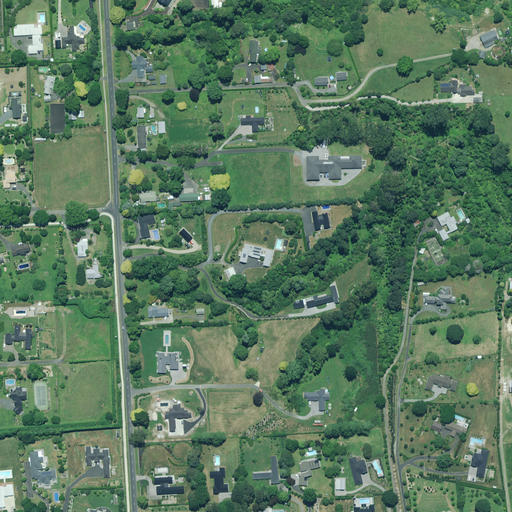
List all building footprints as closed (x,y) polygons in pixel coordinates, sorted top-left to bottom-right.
[(134,30),(134,27),(135,27),(135,21),(133,22),(133,24),(127,24),(127,30),(134,30)] [(42,24),(35,24),(17,25),(18,29),(14,29),(15,36),(33,35),(33,46),(29,46),(29,54),(38,54),(38,51),(44,51),(43,44),(42,44),(41,35),(43,35),(42,24)] [(78,49),(80,49),(80,44),(85,44),(85,38),(79,38),(79,36),(76,36),(76,35),(75,35),(74,27),(70,27),(70,33),(68,33),(68,38),(62,38),(62,48),(67,48),(67,44),(72,44),(72,52),(78,52),(78,49)] [(498,39),(494,31),(481,37),(486,48),(495,44),(494,41),(498,39)] [(257,56),(259,56),(259,54),(261,54),(261,50),(260,50),(260,42),(251,41),(250,51),(251,51),(250,62),(257,62),(257,56)] [(144,56),(137,56),(137,61),(132,61),(133,69),(137,69),(137,77),(135,77),(135,83),(146,82),(145,72),(153,72),(153,66),(147,66),(147,60),(144,60),(144,56)] [(256,69),(261,68),(261,70),(267,70),(267,62),(261,62),(261,64),(256,64),(256,69)] [(347,80),(347,73),(336,73),(337,81),(347,80)] [(56,78),(46,76),(45,80),(46,80),(45,89),(45,93),(53,95),(56,78)] [(328,85),(328,77),(318,77),(318,79),(315,79),(315,86),(328,85)] [(458,81),(452,81),(452,83),(441,83),(441,92),(452,92),(452,93),(458,93),(458,94),(460,94),(461,96),(467,96),(467,95),(475,95),(475,89),(473,89),(473,86),(466,87),(466,85),(458,85),(458,81)] [(18,105),(18,99),(12,99),(13,108),(10,108),(10,109),(13,109),(13,118),(21,118),(21,105),(18,105)] [(146,108),(138,108),(137,118),(144,118),(144,112),(146,112),(146,108)] [(251,118),(251,116),(246,116),(246,119),(241,119),(241,125),(252,125),(252,132),(258,132),(258,124),(265,124),(265,118),(251,118)] [(170,131),(208,130),(207,119),(170,121),(170,131)] [(137,128),(138,149),(147,148),(146,144),(148,144),(147,128),(137,128)] [(208,130),(170,131),(171,142),(208,140),(208,130)] [(362,168),(362,156),(350,156),(350,160),(340,160),(340,156),(329,156),(329,160),(320,160),(319,156),(307,157),(307,180),(320,180),(320,173),(329,173),(329,179),(342,179),(342,169),(362,168)] [(11,183),(16,183),(16,182),(17,182),(17,179),(16,179),(16,172),(8,172),(7,177),(6,177),(6,180),(4,180),(4,188),(10,188),(11,183)] [(179,206),(179,202),(173,202),(173,193),(160,194),(160,197),(156,197),(156,192),(151,192),(151,194),(140,194),(141,203),(141,206),(146,206),(146,202),(147,202),(157,202),(169,201),(169,210),(173,210),(173,207),(179,206)] [(199,197),(198,193),(179,194),(180,202),(201,201),(201,197),(199,197)] [(446,232),(445,229),(439,232),(443,241),(449,238),(447,235),(451,233),(452,232),(458,229),(455,224),(457,223),(454,216),(451,218),(448,212),(438,218),(442,226),(447,224),(450,231),(446,232)] [(151,237),(150,231),(149,224),(156,223),(154,215),(138,218),(139,222),(142,239),(144,238),(151,237)] [(88,249),(88,241),(78,241),(78,257),(88,257),(88,249)] [(16,246),(17,250),(12,251),(14,257),(19,255),(19,254),(31,251),(29,243),(16,246)] [(240,252),(239,256),(241,257),(240,262),(247,264),(249,255),(252,256),(251,257),(260,259),(261,256),(263,256),(266,257),(264,266),(270,267),(271,263),(272,263),(274,253),(275,250),(265,248),(245,244),(244,249),(243,248),(242,252),(240,252)] [(99,274),(99,265),(93,266),(94,270),(87,270),(87,279),(101,278),(101,274),(99,274)] [(237,277),(234,267),(225,271),(229,280),(237,277)] [(428,296),(423,296),(423,300),(425,301),(425,303),(427,303),(427,304),(434,304),(434,301),(435,301),(435,302),(437,302),(437,305),(441,305),(441,310),(446,310),(446,304),(444,304),(444,302),(452,302),(452,303),(456,303),(456,299),(452,298),(452,296),(449,295),(449,288),(444,288),(443,291),(439,290),(439,295),(438,298),(435,297),(435,299),(434,299),(434,297),(428,296)] [(158,310),(158,307),(149,307),(149,318),(169,317),(169,309),(158,310)] [(13,335),(6,334),(6,343),(12,343),(13,338),(15,339),(15,340),(20,341),(20,339),(26,339),(26,348),(30,348),(31,336),(33,336),(33,332),(31,332),(31,329),(27,329),(27,333),(25,333),(25,335),(20,334),(20,329),(19,329),(19,328),(17,328),(17,329),(16,329),(16,333),(15,333),(15,336),(13,336),(13,335)] [(280,357),(275,356),(274,360),(255,355),(253,364),(278,370),(280,357)] [(450,377),(445,375),(444,378),(433,375),(433,377),(429,376),(425,389),(431,391),(434,383),(439,385),(438,387),(442,388),(442,386),(449,388),(450,386),(451,387),(450,390),(455,392),(458,382),(449,379),(450,377)] [(16,390),(14,392),(10,392),(10,397),(15,398),(15,407),(16,408),(14,410),(19,415),(22,411),(23,410),(23,400),(27,400),(27,392),(22,392),(22,387),(16,387),(16,390)] [(260,420),(257,413),(251,416),(254,423),(260,420)] [(461,426),(448,421),(445,428),(453,431),(451,436),(455,437),(457,431),(459,432),(461,426)] [(91,454),(91,447),(86,447),(86,466),(92,466),(92,460),(94,460),(94,462),(100,462),(100,459),(103,459),(104,478),(110,478),(110,458),(109,458),(109,450),(103,450),(103,453),(100,453),(100,449),(94,449),(94,454),(91,454)] [(42,457),(42,451),(30,452),(32,479),(35,478),(35,480),(39,480),(39,488),(44,487),(44,485),(51,485),(50,479),(56,479),(56,471),(39,473),(39,470),(43,469),(42,463),(44,463),(43,457),(42,457)] [(302,477),(299,477),(299,485),(307,486),(307,481),(305,481),(305,478),(312,476),(311,470),(321,468),(320,463),(319,463),(318,459),(302,463),(302,464),(299,465),(302,477)] [(349,485),(350,475),(345,475),(345,480),(336,480),(336,490),(345,490),(345,491),(351,492),(352,485),(349,485)] [(14,496),(13,483),(0,483),(0,507),(6,507),(5,496),(14,496)]
